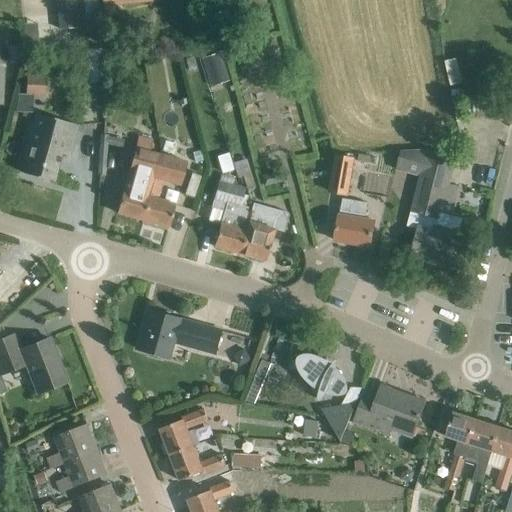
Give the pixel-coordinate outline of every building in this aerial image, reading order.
[(55,0),(58,29),(76,28),(74,0),(78,0),(55,0)] [(100,19),(97,0),(83,0),(87,50),(100,49),(98,19),(100,19)] [(220,52),(201,58),(208,80),(227,73),(220,52)] [(443,61),(449,87),(462,84),(456,58),(443,61)] [(18,94),(15,113),(33,113),(33,97),(45,97),(46,80),(26,78),(25,94),(18,94)] [(24,160),(28,161),(24,174),(53,181),(61,154),(68,156),(74,137),(77,125),(37,114),(24,160)] [(99,133),(99,137),(95,176),(104,176),(107,145),(122,148),(124,139),(109,136),(109,135),(99,133)] [(117,213),(143,220),(161,154),(150,151),(153,141),(138,137),(117,213)] [(165,140),(162,151),(173,154),(176,144),(165,140)] [(401,150),(396,169),(421,175),(412,206),(407,226),(418,229),(411,256),(451,266),(456,247),(459,233),(451,231),(435,227),(437,215),(441,216),(442,212),(449,184),(456,158),(427,150),(401,150)] [(187,161),(161,154),(143,220),(168,227),(175,203),(158,198),(163,180),(180,185),(187,161)] [(216,157),(221,174),(232,170),(228,154),(216,157)] [(356,159),(339,156),(333,191),(350,194),(356,159)] [(262,175),(264,186),(280,182),(278,171),(262,175)] [(214,246),(240,254),(252,212),(250,212),(244,210),(245,206),(240,205),(245,187),(219,179),(213,199),(226,203),(214,246)] [(335,240),(370,246),(375,220),(366,218),(369,202),(344,198),(341,213),(340,213),(335,240)] [(253,203),(250,212),(252,212),(240,254),(265,261),(274,230),(284,232),(289,215),(287,212),(253,203)] [(148,310),(138,349),(157,354),(171,357),(175,343),(189,346),(203,350),(217,353),(218,350),(223,331),(148,310)] [(15,335),(0,340),(0,374),(26,365),(37,393),(48,389),(67,382),(50,338),(20,350),(15,335)] [(272,363),(265,380),(281,387),(288,370),(301,368),(302,370),(306,377),(310,382),(314,385),(318,388),(320,389),(328,391),(335,393),(339,393),(342,392),(343,391),(344,390),(344,389),(345,389),(345,388),(345,387),(345,386),(345,385),(345,384),(344,380),(342,377),(340,374),(337,370),(335,368),(332,365),(329,363),(325,361),(322,359),(318,358),(314,357),(310,356),(309,356),(308,356),(307,356),(306,356),(305,356),(305,357),(304,357),(303,358),(302,359),(293,360),(300,343),(281,335),(269,362),(272,363)] [(245,347),(232,355),(239,367),(252,360),(245,347)] [(263,359),(246,400),(255,403),(265,380),(272,363),(269,362),(263,359)] [(412,435),(418,420),(425,402),(382,386),(376,402),(363,397),(355,421),(387,433),(390,427),(412,435)] [(340,441),(355,403),(321,410),(340,441)] [(160,428),(170,454),(194,445),(187,428),(208,420),(203,409),(182,417),(183,420),(160,428)] [(459,440),(449,472),(460,475),(470,443),(477,419),(453,412),(446,436),(459,440)] [(306,419),(303,435),(317,437),(319,421),(306,419)] [(470,443),(492,450),(492,451),(499,427),(477,419),(470,443)] [(48,459),(51,468),(65,463),(65,462),(97,449),(88,425),(55,437),(61,453),(48,459)] [(506,490),(511,470),(511,430),(499,427),(492,451),(488,464),(488,465),(500,469),(495,486),(506,490)] [(37,439),(26,443),(29,452),(40,448),(37,439)] [(180,480),(203,471),(204,474),(225,466),(221,455),(201,463),(194,445),(170,454),(180,480)] [(57,482),(61,491),(107,473),(97,449),(65,462),(65,463),(70,477),(57,482)] [(260,469),(261,455),(232,453),(231,467),(260,469)] [(478,461),(472,481),(483,484),(488,465),(488,464),(478,461)] [(55,468),(45,472),(48,480),(59,477),(55,468)] [(192,511),(219,511),(215,498),(234,491),(229,480),(210,488),(211,490),(188,499),(192,511)] [(112,511),(121,509),(111,485),(79,498),(84,511),(112,511)]
